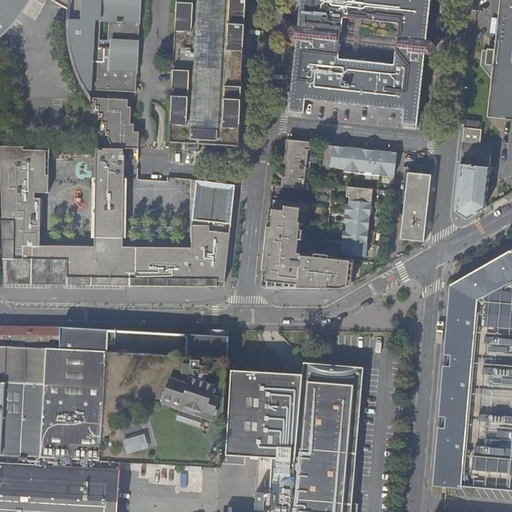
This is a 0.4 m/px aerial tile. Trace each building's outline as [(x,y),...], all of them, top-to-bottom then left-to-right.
[(0,0),(0,64),(71,68),(75,72),(76,70),(75,69),(77,68),(76,66),(74,60),(73,60),(72,59),(74,58),(73,56),(72,50),(71,50),(70,49),(72,49),(71,45),(70,39),(69,39),(69,37),(70,37),(70,35),(69,29),(68,29),(68,28),(69,28),(69,25),(70,19),(68,19),(68,17),(70,17),(71,9),(69,9),(52,0),(0,0)] [(86,3),(85,0),(52,0),(69,9),(71,9),(70,17),(77,16),(77,18),(84,17),(83,4),(86,3)] [(86,0),(87,3),(86,3),(84,57),(87,60),(76,70),(77,70),(80,77),(79,78),(80,79),(81,79),(83,84),(85,87),(84,88),(84,89),(137,92),(141,0),(86,0)] [(178,0),(176,48),(171,143),(201,145),(240,147),(243,72),(235,71),(235,61),(239,62),(239,59),(244,59),(244,54),(247,0),(178,0)] [(404,111),(402,126),(417,128),(425,57),(428,57),(428,54),(432,54),(435,53),(435,47),(433,45),(426,44),(430,0),(303,0),(300,29),(294,28),(292,30),(291,36),(293,38),(296,38),(296,42),(298,42),(290,113),(305,115),(307,100),(350,105),(351,90),(364,91),(362,107),(404,111)] [(484,117),(511,119),(511,0),(496,0),(492,50),(484,49),(482,64),(490,65),(484,117)] [(75,69),(76,70),(87,60),(84,57),(86,3),(83,4),(84,17),(77,18),(77,16),(70,17),(68,17),(68,19),(70,19),(69,25),(69,28),(68,28),(68,29),(69,29),(70,35),(70,37),(69,37),(69,39),(70,39),(71,45),(72,49),(70,49),(71,50),(72,50),(73,56),(74,58),(72,59),(73,60),(74,60),(76,66),(77,68),(75,69)] [(243,70),(244,59),(239,59),(239,62),(235,61),(235,71),(243,72),(243,70)] [(350,105),(362,107),(364,91),(351,90),(350,105)] [(109,146),(122,147),(139,148),(140,135),(134,134),(135,130),(135,123),(132,122),(132,114),(128,114),(128,106),(129,99),(97,97),(92,96),(92,101),(89,101),(91,103),(95,103),(95,109),(93,109),(94,111),(95,111),(99,111),(98,118),(97,118),(98,120),(98,119),(102,120),(102,129),(101,129),(103,132),(103,131),(107,131),(106,137),(105,137),(106,139),(107,139),(109,139),(109,144),(108,143),(109,146)] [(468,220),(486,209),(493,145),(481,144),(483,124),(465,122),(468,220)] [(284,182),(283,187),(305,190),(305,184),(309,185),(312,163),(308,163),(310,151),(312,151),(313,143),(289,140),(290,141),(290,148),(288,148),(287,151),(286,161),(286,164),(287,164),(286,177),(284,177),(284,182)] [(7,285),(132,286),(132,247),(119,247),(119,237),(91,237),(91,246),(36,246),(37,198),(31,198),(31,193),(45,193),(45,175),(43,174),(43,161),(45,161),(46,147),(3,146),(0,146),(5,265),(7,285)] [(93,147),(92,178),(91,237),(119,237),(120,178),(121,148),(109,148),(93,147)] [(332,149),(324,148),(321,169),(329,170),(329,168),(343,169),(342,172),(358,173),(358,171),(371,173),(371,175),(387,177),(387,175),(394,176),(396,155),(393,154),(389,154),(389,156),(373,154),(374,152),(372,152),(363,151),(361,150),(361,152),(345,150),(345,148),(343,148),(335,147),(332,147),(332,149)] [(400,240),(423,243),(431,177),(408,175),(400,240)] [(188,248),(132,247),(132,286),(216,287),(216,286),(215,286),(215,282),(223,282),(225,185),(188,180),(187,198),(192,198),(190,220),(190,225),(188,225),(188,248)] [(342,258),(364,261),(372,194),(350,191),(348,202),(346,225),(343,245),(342,258)] [(269,256),(268,266),(264,265),(262,265),(261,267),(260,275),(261,275),(260,282),(265,283),(265,288),(344,289),(349,285),(352,264),(337,262),(336,264),(325,262),(325,266),(318,265),(319,261),(314,261),(298,259),(298,256),(294,256),(297,236),(298,225),(296,224),(298,210),(283,208),(282,213),(271,211),(269,229),(265,228),(262,255),(269,256)] [(511,489),(511,251),(453,285),(450,312),(453,313),(452,328),(449,328),(445,374),(448,374),(447,389),(443,389),(440,436),(443,436),(442,451),(438,450),(436,483),(511,489)] [(49,325),(0,324),(0,343),(52,346),(49,325)] [(229,341),(229,336),(188,336),(63,328),(62,350),(47,349),(40,455),(223,469),(229,341)] [(42,349),(0,346),(0,383),(42,387),(42,349)] [(354,511),(366,366),(307,361),(293,511),(296,511),(354,511)] [(255,511),(293,511),(305,376),(234,372),(231,457),(259,459),(255,511)] [(42,387),(0,383),(0,455),(36,458),(42,387)] [(36,458),(0,455),(0,511),(117,511),(121,463),(36,458)]
